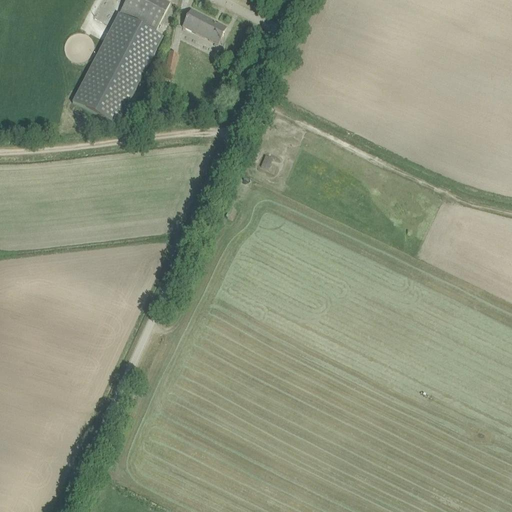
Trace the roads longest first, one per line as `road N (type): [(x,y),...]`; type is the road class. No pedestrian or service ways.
road 1 (unclassified): [(64,511),(297,0)]
road 2 (track): [(511,214),(458,200),(251,102)]
road 3 (track): [(0,152),(239,128)]
